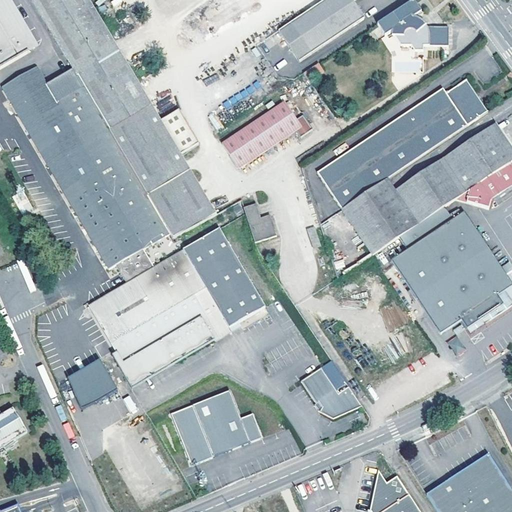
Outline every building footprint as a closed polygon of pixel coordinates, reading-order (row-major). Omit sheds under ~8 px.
[(12,0),(0,0),(0,72),(28,56),(41,48),(37,42),(12,0)] [(89,0),(31,0),(51,34),(73,71),(170,234),(173,240),(217,215),(201,187),(194,175),(182,156),(161,121),(89,0)] [(354,0),(324,0),(290,23),(278,31),(299,62),(311,54),(364,19),(353,1),(354,0)] [(412,1),(376,25),(384,37),(390,33),(399,46),(410,46),(413,52),(422,52),(422,47),(447,47),(447,29),(426,28),(426,27),(424,25),(423,24),(420,22),(418,21),(416,20),(414,19),(412,19),(420,13),(412,1)] [(48,89),(36,69),(4,87),(75,212),(76,214),(110,272),(114,269),(116,273),(119,272),(144,257),(142,253),(161,242),(160,241),(65,79),(48,89)] [(65,79),(160,241),(170,234),(73,71),(64,78),(65,79)] [(343,210),(388,179),(487,112),(467,81),(446,94),(443,89),(381,131),(318,173),(343,210)] [(302,136),(314,128),(305,114),(299,118),(287,100),(224,143),(240,168),(298,130),(302,136)] [(19,118),(15,110),(5,115),(10,124),(19,118)] [(161,121),(182,156),(200,144),(180,110),(161,121)] [(511,147),(496,123),(444,158),(466,192),(511,161),(511,147)] [(440,161),(396,191),(419,225),(445,207),(456,200),(466,192),(444,158),(440,161)] [(511,161),(466,192),(456,200),(488,208),(490,201),(492,199),(507,189),(511,186),(511,161)] [(194,175),(201,187),(208,183),(201,171),(194,175)] [(399,238),(419,225),(396,191),(388,179),(343,210),(373,255),(399,238)] [(511,186),(507,189),(492,199),(497,205),(511,194),(511,186)] [(256,206),(243,210),(255,245),(277,237),(270,217),(261,220),(256,206)] [(416,298),(441,335),(462,321),(471,333),(476,330),(511,306),(511,282),(511,283),(502,267),(464,212),(462,213),(459,209),(450,214),(445,207),(419,225),(399,238),(408,251),(392,262),(400,273),(416,298)] [(315,226),(307,228),(312,248),(320,246),(315,226)] [(181,253),(155,268),(126,284),(90,306),(136,383),(194,349),(215,337),(241,322),(267,306),(222,230),(181,253)] [(119,272),(126,284),(155,268),(148,255),(144,257),(119,272)] [(511,267),(509,263),(502,267),(511,283),(511,282),(511,267)] [(389,280),(406,305),(416,298),(400,273),(389,280)] [(398,302),(380,307),(386,331),(404,326),(398,302)] [(244,328),(241,322),(215,337),(218,343),(244,328)] [(457,336),(447,342),(456,357),(467,350),(457,336)] [(100,359),(65,377),(82,408),(116,390),(100,359)] [(307,378),(302,382),(317,404),(319,403),(322,408),(320,412),(333,419),(362,406),(349,387),(339,394),(322,368),(307,378)] [(172,415),(194,467),(263,437),(253,413),(241,418),(229,390),(172,415)] [(130,395),(124,398),(130,412),(137,409),(130,395)] [(12,409),(1,415),(0,415),(0,419),(13,411),(12,409)] [(13,411),(0,419),(0,446),(25,431),(13,411)] [(0,449),(16,440),(27,433),(25,431),(0,446),(0,449)] [(0,453),(4,451),(18,443),(16,440),(0,449),(0,453)] [(511,511),(511,491),(488,454),(426,495),(437,511),(511,511)] [(386,484),(378,472),(376,482),(386,484)] [(419,511),(397,477),(393,479),(386,484),(376,482),(370,511),(419,511)]
